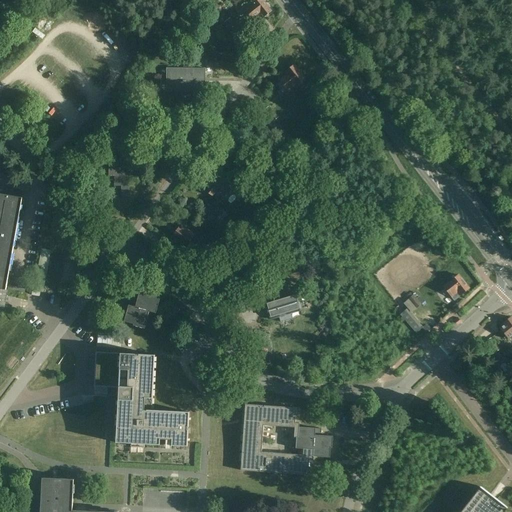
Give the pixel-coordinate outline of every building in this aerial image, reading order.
[(249,8),(246,11),(251,19),(261,12),(264,16),(271,11),(262,0),(254,0),(252,2),(247,5),(249,8)] [(230,19),(224,24),(232,36),(239,31),(230,19)] [(305,79),(294,66),(284,74),(286,76),(279,81),(288,92),(296,85),(297,86),(305,79)] [(169,71),(169,89),(194,90),(194,80),(202,80),(202,71),(169,71)] [(278,127),(274,122),(278,118),(268,107),(263,112),(266,115),(262,119),(274,131),(278,127)] [(278,127),(274,131),(283,141),(288,136),(285,132),(284,133),(278,127)] [(239,146),(234,152),(242,158),(247,152),(239,146)] [(129,197),(129,177),(133,177),(133,161),(109,161),(109,176),(114,176),(114,186),(120,186),(120,197),(129,197)] [(212,196),(216,191),(223,196),(233,184),(219,174),(205,191),(212,196)] [(0,306),(5,307),(6,302),(6,300),(7,296),(8,291),(6,291),(22,199),(0,194),(0,306)] [(199,239),(180,226),(172,238),(186,248),(192,240),(196,244),(199,239)] [(162,249),(170,255),(171,254),(180,260),(183,256),(166,244),(162,249)] [(42,249),(36,281),(46,282),(52,251),(42,249)] [(263,287),(274,285),(271,275),(254,280),(257,292),(264,291),(263,287)] [(454,300),(469,288),(459,276),(444,288),(454,300)] [(145,329),(147,320),(149,312),(156,314),(160,297),(151,294),(151,293),(140,290),(135,307),(129,305),(124,321),(133,324),(133,326),(145,329)] [(294,293),(265,302),(271,320),(300,311),(294,293)] [(416,309),(422,304),(413,295),(407,300),(416,309)] [(511,318),(511,317),(501,325),(503,327),(500,329),(509,340),(511,336),(511,318)] [(117,337),(98,336),(97,343),(117,344),(117,337)] [(494,354),(500,349),(491,338),(485,342),(489,346),(485,349),(491,356),(494,354)] [(155,354),(96,351),(94,386),(119,388),(116,442),(187,446),(189,412),(152,411),(155,354)] [(241,470),(308,475),(308,460),(313,460),(313,456),(329,457),(330,448),(332,448),(333,437),(315,435),(315,429),(299,427),(299,423),(295,423),(296,408),(245,405),(241,470)] [(497,500),(511,482),(504,477),(490,494),(480,487),(460,511),(504,511),(508,508),(497,500)] [(109,511),(72,510),(74,479),(56,478),(56,485),(46,485),(45,504),(41,504),(40,511),(109,511)]
